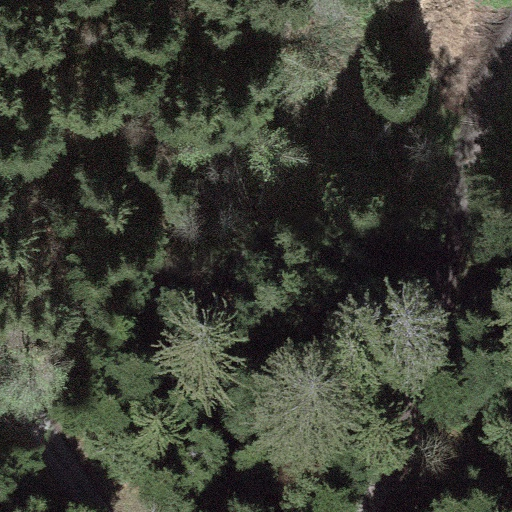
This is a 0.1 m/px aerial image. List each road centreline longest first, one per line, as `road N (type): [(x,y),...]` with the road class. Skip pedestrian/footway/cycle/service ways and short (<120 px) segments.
road 1 (track): [(372,511),(475,119),(511,53)]
road 2 (unclassified): [(0,377),(94,511)]
